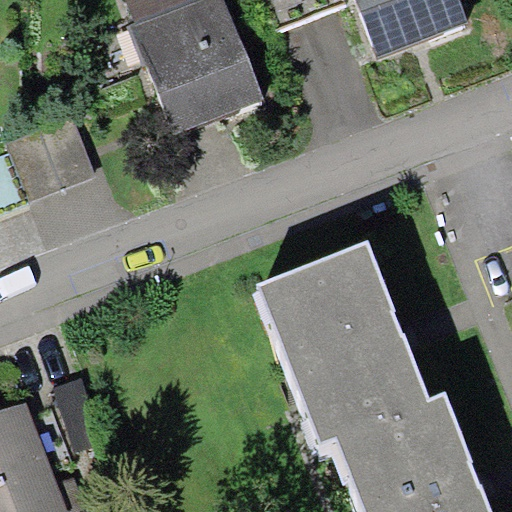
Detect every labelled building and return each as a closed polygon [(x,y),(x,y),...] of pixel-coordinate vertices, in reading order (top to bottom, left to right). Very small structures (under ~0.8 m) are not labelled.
[(136,61),(163,128),(218,106),(226,125),(267,109),(222,0),(124,0),(147,56),(136,61)] [(343,0),(267,0),(283,39),(349,13),(343,0)] [(356,0),(379,56),(437,33),(442,46),(469,35),(455,0),(356,0)] [(4,135),(9,148),(0,151),(0,212),(100,177),(75,109),(4,135)] [(349,461),(434,420),(374,262),(269,302),(333,467),(349,461)] [(0,421),(0,511),(81,511),(95,507),(82,471),(48,483),(24,413),(0,421)] [(490,511),(453,413),(434,420),(349,461),(368,511),(490,511)]
